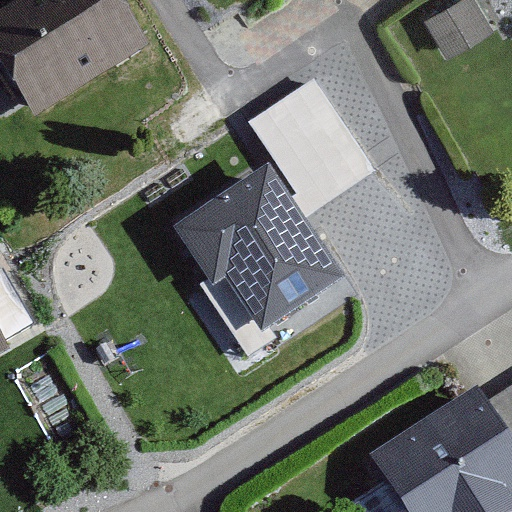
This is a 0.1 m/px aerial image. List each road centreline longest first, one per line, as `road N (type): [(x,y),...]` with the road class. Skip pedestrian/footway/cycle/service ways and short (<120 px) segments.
road 1 (residential): [(475,282),(315,10),(219,76),(164,0)]
road 2 (residential): [(475,282),(114,511)]
